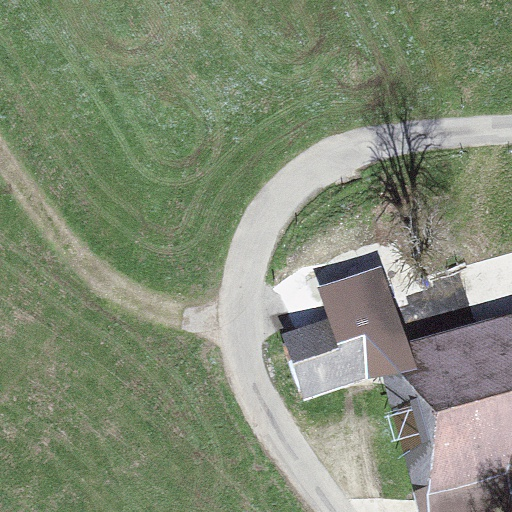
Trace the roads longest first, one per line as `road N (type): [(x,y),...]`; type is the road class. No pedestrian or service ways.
road 1 (track): [(336,511),(285,444),(249,367),(239,329),(254,247),(287,190),(321,162),(394,138),(511,128)]
road 2 (track): [(239,329),(125,297),(95,277),(0,159)]
